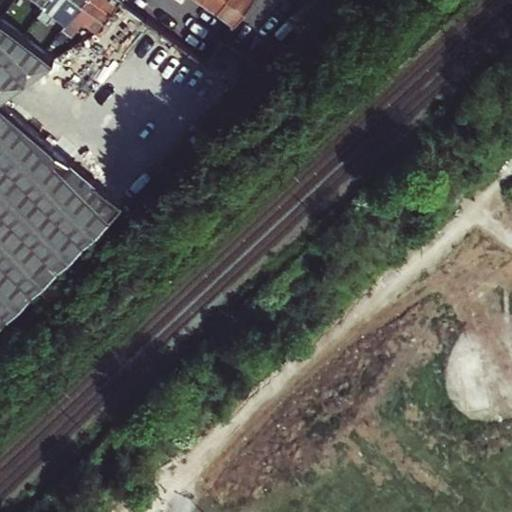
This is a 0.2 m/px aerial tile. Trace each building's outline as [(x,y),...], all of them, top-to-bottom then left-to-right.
[(20,0),(39,13),(47,0),(20,0)] [(57,0),(75,13),(83,0),(57,0)] [(83,0),(75,13),(98,30),(121,0),(83,0)] [(221,0),(218,5),(236,19),(250,0),(221,0)] [(30,25),(8,9),(7,10),(2,17),(24,33),(30,25)] [(25,34),(34,41),(50,19),(41,13),(25,34)] [(0,15),(0,328),(66,264),(124,208),(82,169),(6,103),(55,56),(47,50),(34,41),(25,34),(24,33),(2,17),(0,15)] [(73,25),(68,22),(63,28),(68,31),(73,25)] [(68,51),(56,37),(47,50),(55,56),(57,58),(68,51)]
